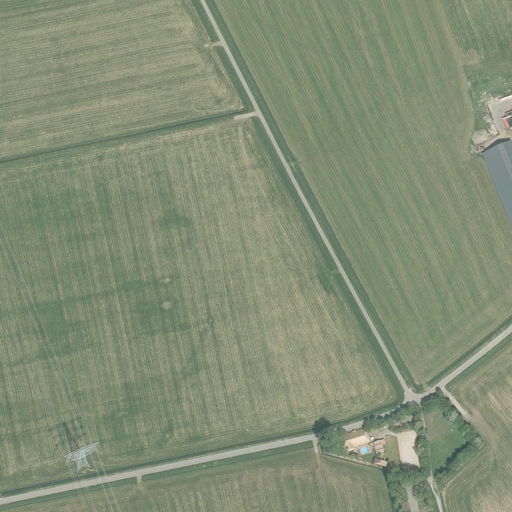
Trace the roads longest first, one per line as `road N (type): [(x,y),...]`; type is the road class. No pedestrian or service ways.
road 1 (unclassified): [(415,402),(201,0)]
road 2 (tertiary): [(0,503),(313,437),(415,402)]
road 3 (tertiary): [(415,402),(511,326)]
